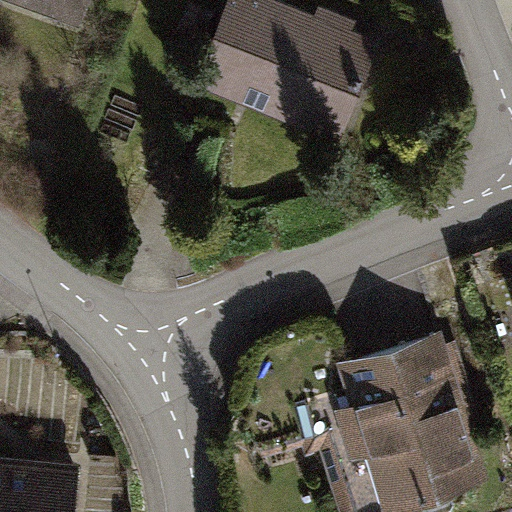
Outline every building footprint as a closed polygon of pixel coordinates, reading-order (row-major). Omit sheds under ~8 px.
[(88,0),(0,0),(0,2),(78,30),(88,0)] [(377,41),(269,0),(228,0),(196,87),(339,141),(377,41)] [(511,291),(503,294),(511,322),(511,291)] [(449,326),(333,359),(375,505),(433,488),(426,463),(483,447),(449,326)] [(0,511),(67,511),(70,460),(0,456),(0,511)]
